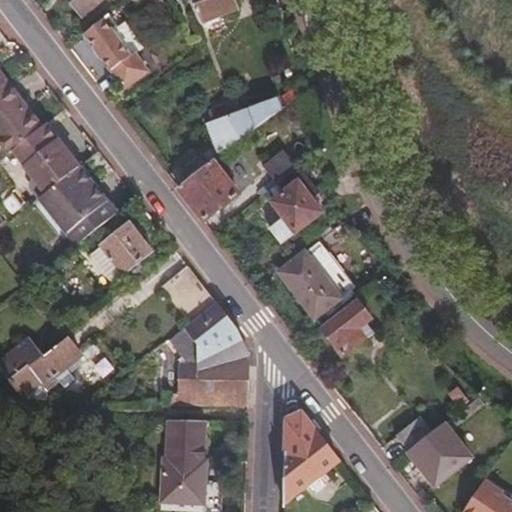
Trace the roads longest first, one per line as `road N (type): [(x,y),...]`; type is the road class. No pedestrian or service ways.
road 1 (residential): [(287,354),(10,0)]
road 2 (tertiary): [(329,0),(350,102),(382,178),(468,307),(511,347)]
road 3 (residential): [(409,511),(287,354)]
road 4 (residential): [(287,354),(275,382),(267,511)]
